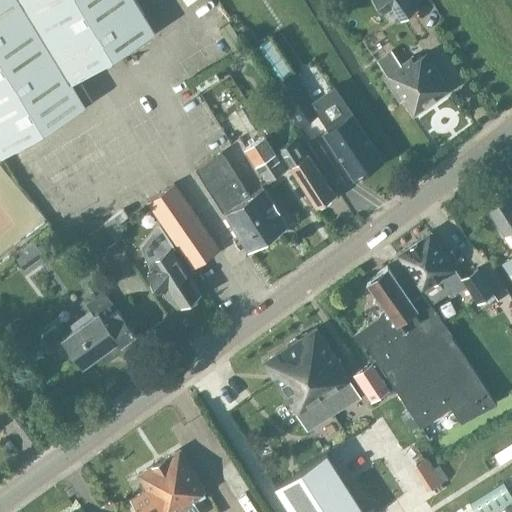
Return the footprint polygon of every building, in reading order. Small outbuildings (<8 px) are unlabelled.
[(0,0),(0,155),(2,158),(86,106),(72,84),(156,32),(136,0),(0,0)] [(416,12),(407,0),(371,0),(382,15),(391,9),(400,22),(416,12)] [(215,26),(228,48),(240,41),(228,19),(215,26)] [(379,60),(389,74),(383,78),(400,103),(403,101),(413,115),(450,91),(426,54),(414,62),(412,59),(403,65),(394,51),(379,60)] [(330,130),(324,133),(354,179),(382,160),(335,88),(313,103),(293,72),(272,86),(299,126),(319,113),(330,130)] [(261,127),(247,106),(236,113),(250,134),(261,127)] [(244,147),(266,181),(289,166),(284,158),(281,160),(264,134),(245,146),(244,147)] [(284,158),(289,166),(315,206),(333,195),(307,153),(306,154),(295,138),(278,149),(284,158)] [(221,151),(196,168),(240,235),(234,239),(240,249),(245,246),(247,249),(266,238),(270,240),(278,235),(277,230),(288,224),(264,186),(250,196),(221,151)] [(148,203),(193,268),(219,250),(175,185),(148,203)] [(487,208),(511,246),(511,245),(511,197),(509,194),(500,199),(498,196),(487,203),(489,207),(487,208)] [(84,236),(95,253),(116,239),(105,222),(84,236)] [(175,247),(163,228),(145,247),(150,262),(147,264),(150,274),(147,275),(150,282),(152,286),(158,291),(160,289),(169,296),(166,299),(177,308),(183,304),(188,305),(195,301),(196,295),(200,292),(176,256),(173,258),(168,252),(175,247)] [(431,231),(397,254),(424,294),(423,294),(430,305),(450,292),(452,295),(467,285),(462,278),(431,231)] [(511,255),(502,262),(511,277),(511,255)] [(380,317),(354,334),(364,350),(369,347),(417,420),(448,400),(463,421),(497,403),(452,336),(430,305),(423,294),(413,302),(388,265),(367,281),(378,297),(375,299),(383,310),(380,317)] [(478,268),(462,278),(467,285),(478,302),(493,292),(478,268)] [(65,337),(56,325),(43,335),(55,351),(66,343),(83,366),(98,355),(102,360),(111,353),(114,358),(139,340),(103,292),(88,303),(97,314),(65,337)] [(287,347),(263,362),(307,430),(348,404),(361,396),(351,381),(316,328),(299,339),(295,338),(288,343),(287,347)] [(381,377),(372,363),(354,376),(372,401),(389,389),(381,377)] [(148,489),(131,499),(139,511),(178,511),(195,502),(193,499),(205,491),(180,449),(138,474),(148,489)] [(366,511),(327,451),(274,486),(291,511),(366,511)] [(511,494),(504,481),(470,502),(476,511),(494,511),(511,501),(511,494)]
